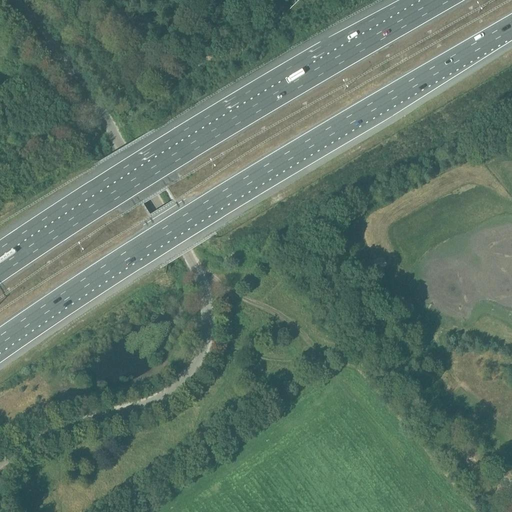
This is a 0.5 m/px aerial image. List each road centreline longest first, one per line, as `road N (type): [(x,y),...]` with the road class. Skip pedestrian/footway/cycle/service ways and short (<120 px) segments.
road 1 (unclassified): [(0,463),(36,441),(168,395),(191,370),(209,317),(203,276),(182,239),(52,40),(12,0)]
road 2 (motorway): [(0,340),(158,234),(511,23)]
road 3 (motorway): [(443,0),(0,270)]
road 4 (track): [(204,342),(307,362),(312,348),(294,326),(216,276)]
